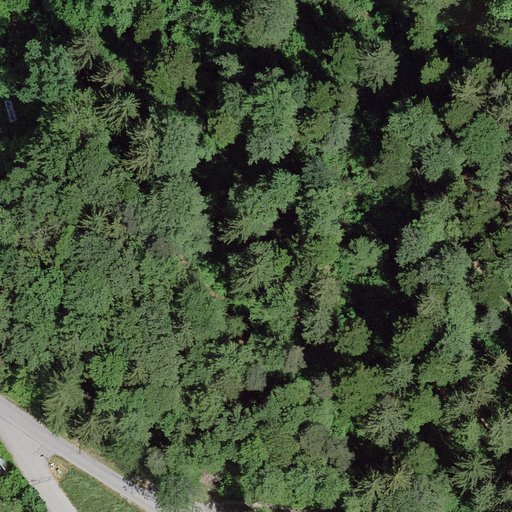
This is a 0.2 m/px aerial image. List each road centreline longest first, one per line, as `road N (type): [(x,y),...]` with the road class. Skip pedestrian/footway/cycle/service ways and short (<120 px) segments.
road 1 (track): [(6,0),(124,192),(239,333),(346,451),(436,511)]
road 2 (unclassified): [(8,416),(165,511)]
